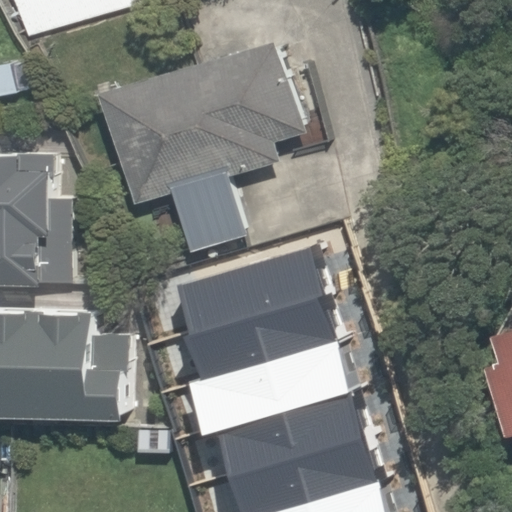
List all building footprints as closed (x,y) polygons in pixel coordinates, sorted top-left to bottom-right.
[(18,0),(31,37),(141,0),(18,0)] [(110,81),(136,194),(171,186),(185,250),(253,235),(238,171),(284,161),(278,136),(318,128),(298,39),(110,81)] [(0,277),(79,281),(83,192),(53,191),(55,142),(0,139),(0,277)] [(98,308),(0,301),(0,411),(126,419),(131,331),(97,329),(98,308)] [(511,431),(511,319),(474,331),(504,434),(511,431)] [(420,511),(411,480),(395,484),(368,393),(263,423),(281,485),(250,494),(254,511),(420,511)]
